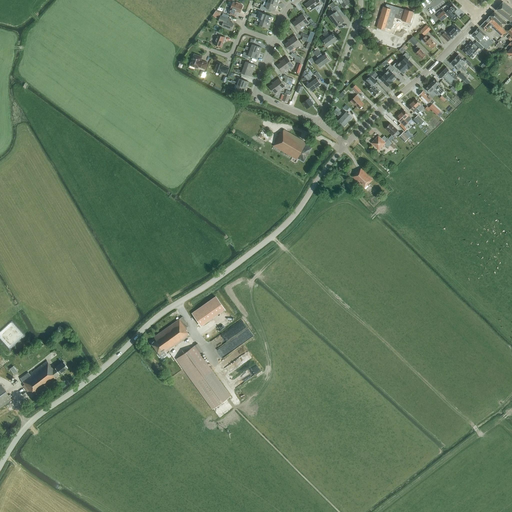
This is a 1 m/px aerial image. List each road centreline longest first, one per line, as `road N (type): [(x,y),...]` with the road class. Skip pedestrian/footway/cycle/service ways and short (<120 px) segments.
road 1 (tertiary): [(0,466),(35,417),(280,229),(345,145)]
road 2 (tertiary): [(345,145),(495,0)]
road 3 (residential): [(319,123),(359,0)]
road 4 (residential): [(319,123),(254,95),(274,42)]
